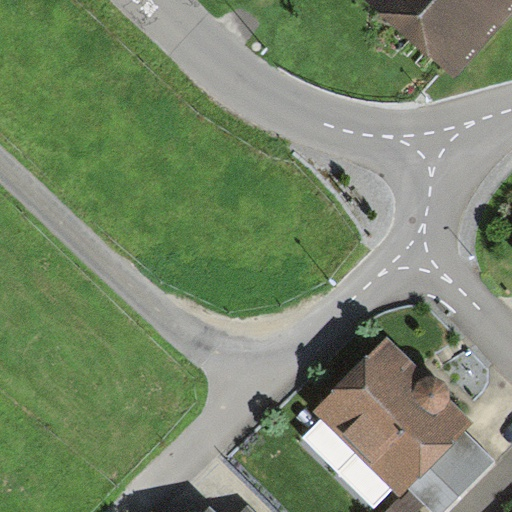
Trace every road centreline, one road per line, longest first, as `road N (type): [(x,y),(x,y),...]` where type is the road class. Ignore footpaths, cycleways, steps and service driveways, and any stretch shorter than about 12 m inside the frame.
road 1 (track): [(252,392),(0,160)]
road 2 (tertiary): [(143,0),(218,72),(298,116),(417,139)]
road 3 (residential): [(511,339),(412,236),(417,139)]
